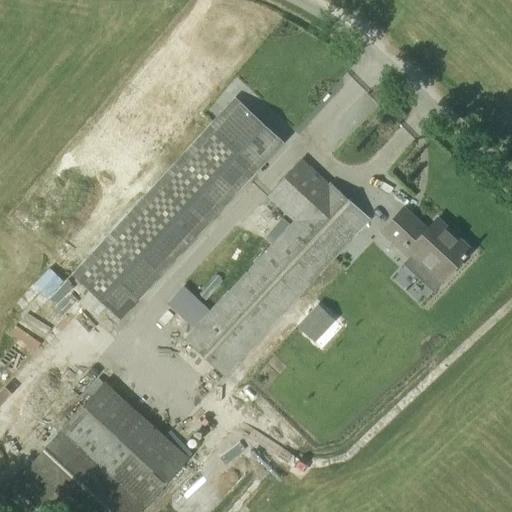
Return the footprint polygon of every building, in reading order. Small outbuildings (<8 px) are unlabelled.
[(201,135),(248,179),(282,142),(235,98),(201,135)] [(165,174),(72,275),(120,319),(248,179),(201,135),(165,174)] [(267,196),(292,220),(183,338),(225,376),(369,219),(330,183),(328,185),(301,160),(267,196)] [(437,219),(426,231),(403,210),(404,209),(403,208),(381,232),(380,234),(410,262),(414,257),(441,283),(471,250),(437,219)] [(50,298),(68,278),(60,270),(42,290),(50,298)] [(0,305),(0,318),(20,294),(14,289),(0,305)] [(23,294),(0,319),(0,336),(16,351),(23,344),(7,329),(31,301),(23,294)] [(38,375),(0,415),(0,453),(57,392),(38,375)] [(15,479),(52,511),(138,511),(188,457),(103,381),(15,479)]
